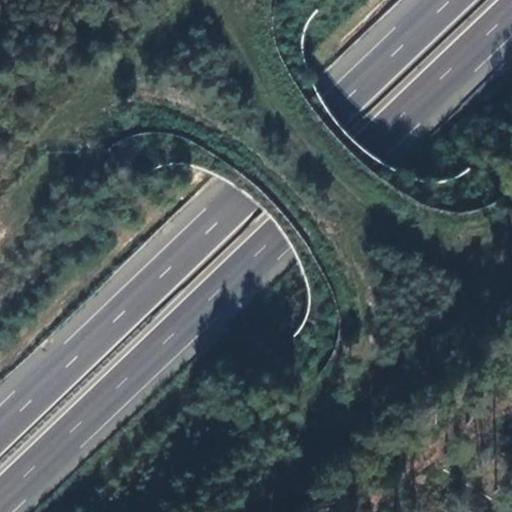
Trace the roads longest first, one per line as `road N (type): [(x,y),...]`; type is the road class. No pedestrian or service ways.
road 1 (motorway): [(0,502),(511,11)]
road 2 (motorway): [(454,0),(0,431)]
road 3 (track): [(511,277),(261,511)]
